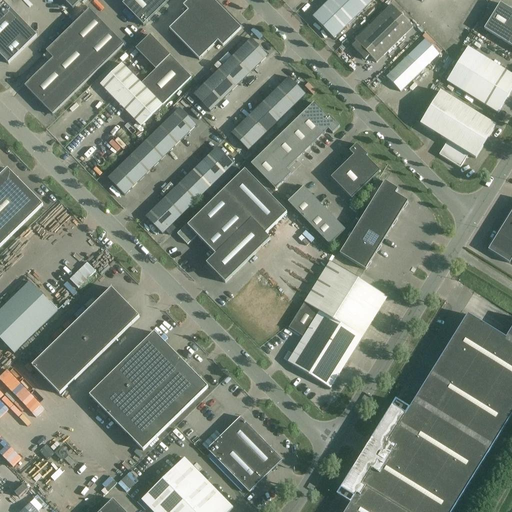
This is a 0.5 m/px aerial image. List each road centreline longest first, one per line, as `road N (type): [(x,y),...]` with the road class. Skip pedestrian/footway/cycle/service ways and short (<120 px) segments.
road 1 (unclassified): [(328,448),(0,111)]
road 2 (unclassified): [(470,220),(254,0)]
road 3 (residential): [(328,448),(470,220)]
road 4 (unknown): [(109,226),(209,128)]
